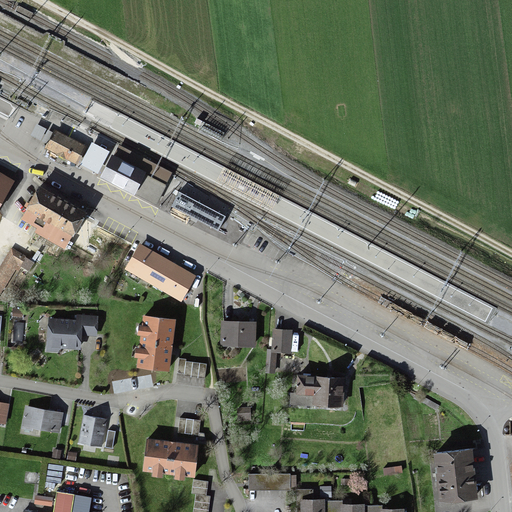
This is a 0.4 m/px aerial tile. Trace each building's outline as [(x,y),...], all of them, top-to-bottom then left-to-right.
[(81,144),(54,130),(45,148),(77,165),(87,147),(81,144)] [(84,167),(98,174),(109,153),(93,144),(92,146),(81,165),(84,167)] [(144,176),(164,187),(172,173),(120,145),(114,156),(146,173),(144,176)] [(112,155),(100,177),(134,195),(135,194),(155,204),(164,187),(144,176),(146,173),(114,156),(112,155)] [(223,168),(216,183),(271,212),(278,197),(223,168)] [(0,203),(10,186),(0,180),(0,203)] [(38,189),(21,220),(36,229),(34,232),(64,249),(84,214),(38,189)] [(207,202),(201,213),(217,222),(223,210),(207,202)] [(195,273),(139,243),(126,266),(182,296),(195,273)] [(0,264),(0,295),(18,265),(29,272),(35,262),(11,248),(0,264)] [(77,317),(52,314),(48,348),(66,350),(67,345),(86,347),(88,329),(101,331),(103,315),(78,312),(77,317)] [(139,354),(137,365),(167,368),(174,316),(144,313),(143,322),(138,321),(137,330),(140,331),(139,344),(135,344),(134,354),(139,354)] [(255,320),(222,319),(221,342),(255,343),(255,320)] [(291,328),(275,328),(274,349),(291,349),(291,328)] [(343,374),(298,372),(297,391),(315,392),(315,401),(342,403),(343,374)] [(62,415),(29,407),(25,422),(59,430),(62,415)] [(101,445),(106,418),(86,415),(81,442),(101,445)] [(197,441),(145,437),(142,467),(152,468),(152,473),(161,474),(161,471),(175,472),(175,476),(183,477),(183,473),(194,474),(197,441)] [(472,450),(436,452),(440,500),(475,497),(472,450)] [(324,511),(325,498),(302,498),(301,511),(324,511)] [(364,511),(364,502),(341,501),(341,511),(364,511)]
